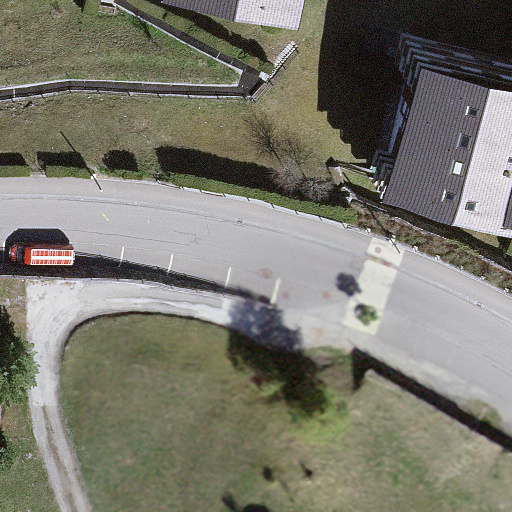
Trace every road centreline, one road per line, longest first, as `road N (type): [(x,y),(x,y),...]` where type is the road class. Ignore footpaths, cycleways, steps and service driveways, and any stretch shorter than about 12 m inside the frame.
road 1 (residential): [(511,359),(472,330),(222,247),(83,228),(0,228)]
road 2 (unknown): [(83,228),(76,487),(85,511)]
